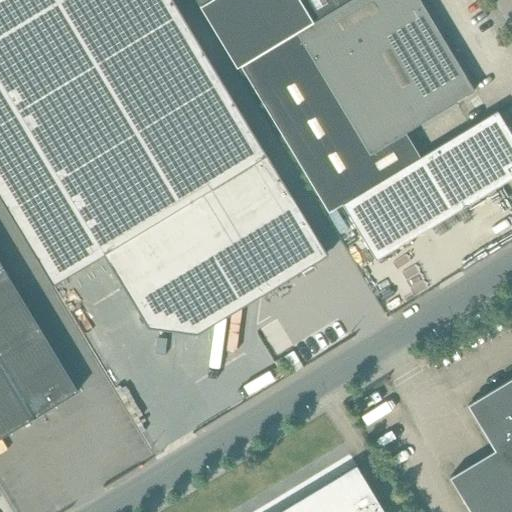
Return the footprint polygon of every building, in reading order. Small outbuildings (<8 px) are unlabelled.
[(0,0),(0,196),(52,283),(104,252),(148,326),(197,332),(198,321),(213,322),(214,311),(229,313),(230,301),(245,303),(247,292),(261,293),(326,254),(173,0),(0,0)] [(210,0),(200,6),(237,68),(241,65),(349,0),(210,0)] [(349,0),(241,65),(329,212),(343,204),(403,167),(389,143),(406,133),(475,91),(454,56),(443,39),(419,0),(349,0)] [(403,167),(343,204),(376,259),(511,177),(511,134),(497,111),(489,115),(403,167)] [(0,259),(0,438),(78,391),(0,259)] [(495,450),(450,477),(471,511),(511,511),(511,378),(468,405),(495,450)] [(384,511),(383,509),(356,465),(277,511),(384,511)]
